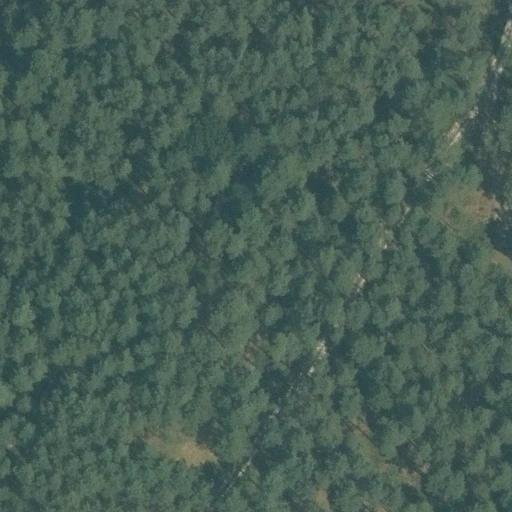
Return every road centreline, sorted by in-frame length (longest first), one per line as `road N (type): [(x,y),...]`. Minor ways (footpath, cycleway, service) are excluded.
road 1 (track): [(201,511),(484,112),(511,21)]
road 2 (track): [(484,112),(497,205),(511,244)]
